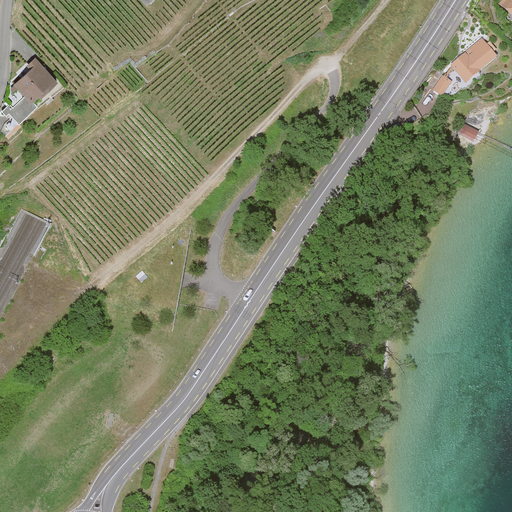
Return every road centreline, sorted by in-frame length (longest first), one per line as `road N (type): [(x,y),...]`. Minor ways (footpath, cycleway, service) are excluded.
road 1 (primary): [(455,0),(186,396),(113,476)]
road 2 (motorway): [(137,511),(203,221),(228,0)]
road 3 (motorway): [(168,0),(164,211),(150,324),(106,511)]
road 4 (track): [(332,66),(111,272)]
